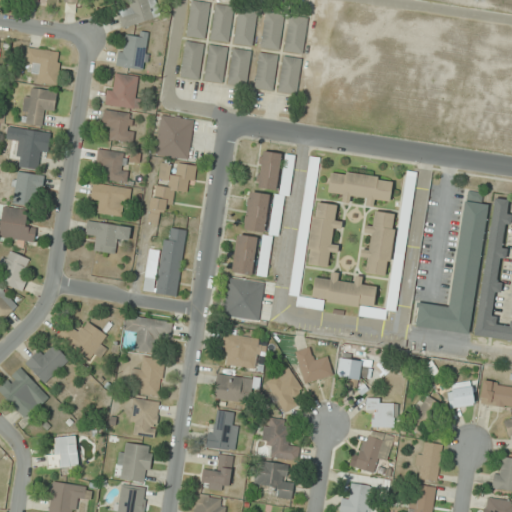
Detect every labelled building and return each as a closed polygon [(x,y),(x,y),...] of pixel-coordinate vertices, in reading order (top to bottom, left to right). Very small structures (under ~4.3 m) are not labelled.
[(127,0),(129,8),(119,11),(123,28),(161,18),(156,0),(127,0)] [(188,37),(205,38),(208,2),(191,1),(188,37)] [(228,42),(234,7),(216,4),(210,39),(228,42)] [(234,43),(251,46),(257,13),(240,9),(234,43)] [(261,47),(280,49),(284,14),(265,12),(261,47)] [(286,51),(303,53),(307,18),(289,16),(286,51)] [(121,46),(117,65),(144,70),(150,39),(131,35),(128,47),(121,46)] [(180,76),(198,80),(204,44),(186,41),(180,76)] [(205,81),(224,82),(226,46),(208,45),(205,81)] [(33,81),(57,85),(62,52),(28,47),(25,67),(35,68),(33,81)] [(251,51),(233,48),(228,84),(245,87),(251,51)] [(255,88),(273,90),(277,55),(259,53),(255,88)] [(279,92),(297,94),(301,58),(283,56),(279,92)] [(137,108),(140,76),(110,73),(107,106),(137,108)] [(21,122),(41,126),(45,110),(54,112),(58,92),(28,86),(21,122)] [(131,143),(136,114),(105,110),(102,127),(111,129),(110,139),(131,143)] [(189,159),(194,119),(161,115),(156,155),(189,159)] [(40,170),(46,133),(14,127),(12,137),(21,138),(16,165),(40,170)] [(98,167),(105,167),(105,181),(127,181),(127,151),(98,151),(98,167)] [(259,188),(277,190),(281,153),(263,151),(259,188)] [(304,202),(314,203),(320,158),(310,156),(304,202)] [(149,223),(158,224),(159,212),(169,214),(173,190),(191,193),(196,165),(159,160),(149,223)] [(328,192),(343,193),(342,201),(351,202),(352,195),(365,197),(364,205),(374,207),(375,199),(390,201),(393,179),(331,171),(328,192)] [(44,175),(16,172),(12,203),(40,206),(44,175)] [(98,213),(127,216),(130,188),(93,183),(91,202),(99,203),(98,213)] [(269,194),(249,191),(244,230),(264,232),(269,194)] [(450,307),(417,303),(414,327),(471,334),(487,204),(480,203),(481,193),(464,191),(450,307)] [(476,336),(511,340),(511,320),(510,321),(510,326),(494,324),(508,213),(506,213),(508,200),(493,198),(476,336)] [(328,266),(329,247),(331,248),(333,229),(341,229),(342,221),(335,220),(336,204),(314,202),(309,265),(328,266)] [(29,211),(2,206),(0,219),(0,236),(34,242),(36,225),(27,224),(29,211)] [(389,275),(395,213),(375,211),(374,226),(364,225),(364,233),(371,234),(370,250),(361,249),(360,257),(368,258),(367,273),(389,275)] [(94,251),(115,254),(117,243),(128,245),(131,227),(88,220),(85,237),(96,239),(94,251)] [(178,296),(187,230),(166,227),(162,251),(149,249),(143,291),(178,296)] [(290,294),(299,295),(307,235),(298,233),(290,294)] [(253,274),(257,237),(238,235),(234,272),(253,274)] [(271,237),(262,237),(259,275),(268,276),(271,237)] [(23,289),(33,259),(10,252),(0,282),(23,289)] [(260,320),(264,281),(229,277),(224,316),(260,320)] [(0,322),(17,305),(0,287),(0,322)] [(136,332),(133,350),(157,353),(159,337),(170,339),(173,322),(126,315),(124,330),(136,332)] [(107,335),(87,321),(81,329),(70,321),(58,337),(95,364),(106,349),(100,345),(107,335)] [(255,367),(256,334),(223,332),(222,352),(228,352),(227,366),(255,367)] [(45,384),(69,360),(56,346),(47,354),(41,348),(25,364),(45,384)] [(316,358),(312,347),(296,351),(305,383),(331,375),(326,356),(316,358)] [(161,395),(164,359),(144,357),(143,367),(132,366),(131,381),(140,383),(139,393),(161,395)] [(369,361),(340,358),(338,378),(367,381),(369,361)] [(441,376),(432,361),(423,366),(433,381),(441,376)] [(0,391),(25,419),(49,397),(21,367),(0,386),(0,391)] [(301,402),(296,394),(303,390),(290,368),(267,381),(284,411),(301,402)] [(254,379),(218,373),(213,397),(249,403),(254,379)] [(447,384),(449,408),(474,405),(472,381),(447,384)] [(481,404),(511,406),(511,383),(482,382),(481,404)] [(442,406),(428,396),(408,423),(422,434),(442,406)] [(155,435),(160,402),(134,398),(129,431),(155,435)] [(367,410),(373,410),(373,427),(398,427),(398,399),(367,399),(367,410)] [(236,447),(237,422),(233,422),(234,411),(211,410),(210,446),(236,447)] [(298,446),(289,445),(292,421),(266,417),(262,445),(271,446),(270,457),(297,460),(298,446)] [(356,468),(375,472),(377,461),(387,463),(393,436),(365,429),(356,468)] [(77,468),(77,437),(55,437),(55,450),(47,450),(47,468),(77,468)] [(153,446),(122,442),(117,478),(147,483),(153,446)] [(418,479),(439,479),(439,443),(418,443),(418,479)] [(511,490),(511,458),(502,458),(502,467),(495,466),(494,489),(511,490)] [(287,464),(258,461),(255,483),(273,485),(271,496),(292,498),(294,481),(285,480),(287,464)] [(230,468),(202,468),(202,489),(230,489),(230,468)] [(90,500),(91,486),(50,482),(46,511),(76,511),(78,498),(90,500)] [(365,511),(371,487),(347,482),(341,511),(365,511)] [(106,500),(104,510),(117,511),(142,511),(146,487),(121,484),(119,501),(106,500)] [(432,511),(436,488),(414,485),(410,511),(432,511)]
